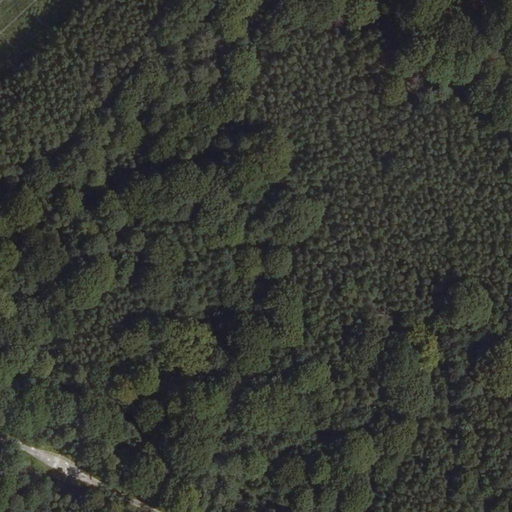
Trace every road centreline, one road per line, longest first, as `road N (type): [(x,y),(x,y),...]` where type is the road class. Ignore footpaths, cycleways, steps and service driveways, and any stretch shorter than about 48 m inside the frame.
road 1 (track): [(0,364),(139,427),(249,498),(285,511)]
road 2 (track): [(162,511),(0,431)]
